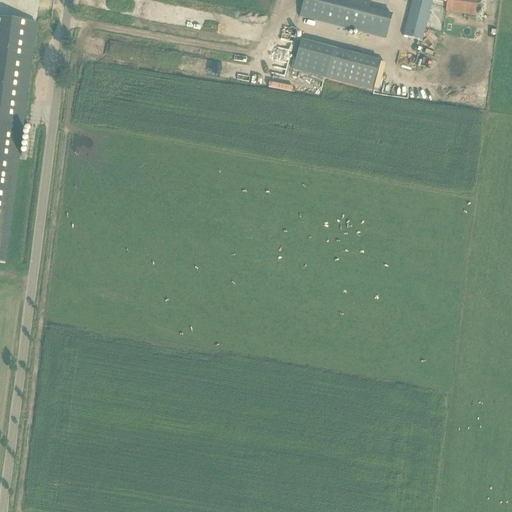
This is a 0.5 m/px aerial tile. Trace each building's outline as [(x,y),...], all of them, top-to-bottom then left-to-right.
[(303,0),(299,18),(385,40),(392,15),(369,9),(370,0),(303,0)] [(412,0),(403,36),(410,38),(423,41),(432,0),(412,0)] [(447,0),(446,12),(474,16),(476,0),(447,0)] [(0,263),(4,264),(22,123),(35,25),(0,20),(0,263)] [(332,50),(324,79),(361,89),(368,91),(371,92),(374,84),(379,63),(332,50)]
